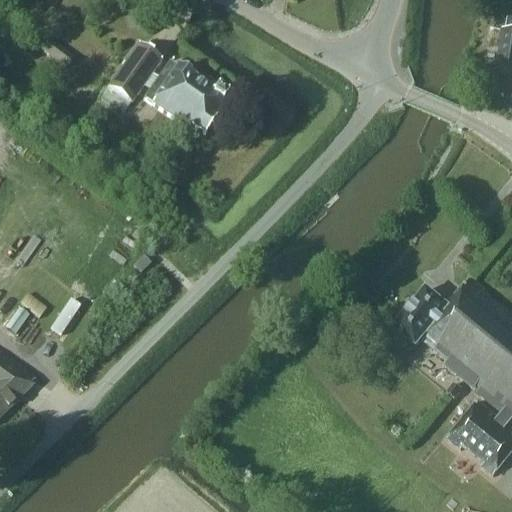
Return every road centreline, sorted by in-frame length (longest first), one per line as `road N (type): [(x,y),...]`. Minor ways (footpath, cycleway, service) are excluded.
road 1 (unclassified): [(0,487),(305,185),(344,139),(372,77)]
road 2 (tertiary): [(233,0),(372,77)]
road 3 (tertiary): [(511,147),(372,77)]
